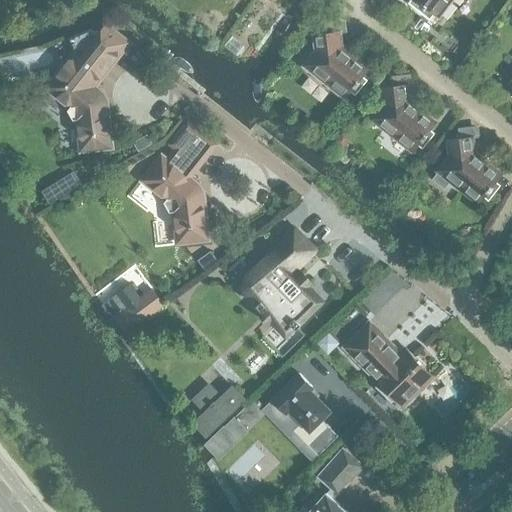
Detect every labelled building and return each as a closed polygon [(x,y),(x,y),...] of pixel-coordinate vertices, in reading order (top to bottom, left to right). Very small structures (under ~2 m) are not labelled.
[(409,0),(408,2),(429,20),(434,13),(437,16),(450,0),(451,0),(452,0),(409,0)] [(65,65),(48,87),(71,105),(67,110),(73,120),(79,119),(82,149),(110,146),(105,100),(101,93),(92,86),(128,41),(110,26),(102,35),(90,26),(65,36),(73,54),(77,58),(69,68),(65,65)] [(358,81),(368,69),(341,48),(339,31),(315,34),(317,48),(318,49),(304,67),(328,85),(329,84),(345,97),(355,85),(356,87),(360,82),(358,81)] [(396,137),(413,150),(435,122),(408,101),(406,85),(383,87),(384,101),(386,102),(372,120),(395,139),(396,137)] [(216,144),(197,129),(186,120),(167,144),(175,150),(166,160),(162,157),(145,179),(168,197),(164,202),(169,212),(175,212),(179,241),(206,238),(201,192),(197,186),(184,175),(197,159),(201,163),(216,144)] [(492,186),(501,174),(474,153),(472,137),(448,139),(450,153),(451,154),(432,179),(445,189),(450,182),(461,191),(462,189),(479,202),(488,191),(490,192),(493,187),(492,186)] [(249,295),(263,309),(260,312),(272,324),(275,321),(287,333),(295,325),(296,327),(301,323),(299,321),(320,301),(308,288),(313,284),(301,271),(296,275),(292,271),(314,250),(295,230),(249,275),(248,277),(245,283),(246,290),(249,295)] [(137,298),(125,307),(138,324),(175,296),(163,279),(151,288),(144,279),(130,289),(137,298)] [(415,393),(432,376),(424,369),(425,364),(417,356),(413,357),(412,356),(407,361),(369,323),(346,347),(403,405),(405,403),(409,404),(416,398),(415,393)] [(299,373),(274,398),(287,411),(290,409),(302,422),(294,430),(318,455),(338,436),(321,418),(330,410),(310,389),(313,386),(299,373)] [(206,436),(208,438),(247,401),(234,388),(195,425),(196,426),(206,436)] [(234,417),(206,444),(206,445),(216,455),(219,458),(248,431),(234,417)] [(338,494),(363,466),(343,448),(318,476),(332,488),(328,493),(327,492),(309,511),(348,511),(334,498),(338,493),(338,494)]
